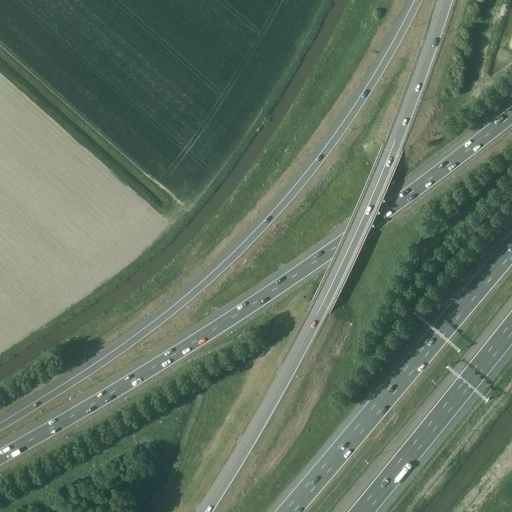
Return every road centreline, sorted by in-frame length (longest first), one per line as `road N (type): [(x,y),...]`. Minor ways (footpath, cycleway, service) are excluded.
road 1 (motorway): [(511,116),(214,330),(0,458)]
road 2 (motorway): [(415,0),(346,121),(223,266),(142,336),(0,428)]
road 3 (motorway): [(448,0),(347,260),(208,511)]
road 4 (motorway): [(511,249),(287,511)]
road 5 (motorway): [(361,511),(511,327)]
